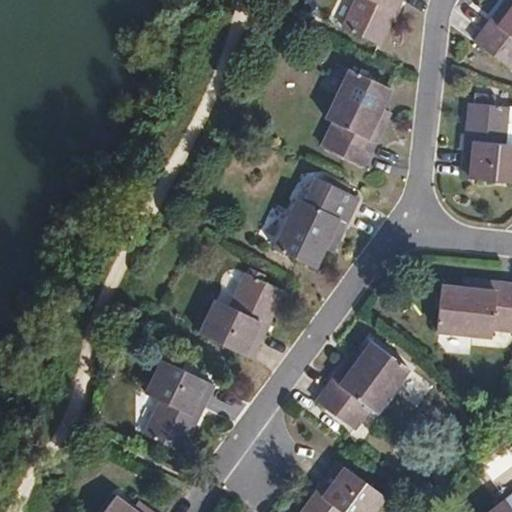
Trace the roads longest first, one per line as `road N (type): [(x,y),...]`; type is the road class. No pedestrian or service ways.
road 1 (residential): [(249,479),(264,400),(370,256),(408,222)]
road 2 (residential): [(408,222),(430,24),(440,0)]
